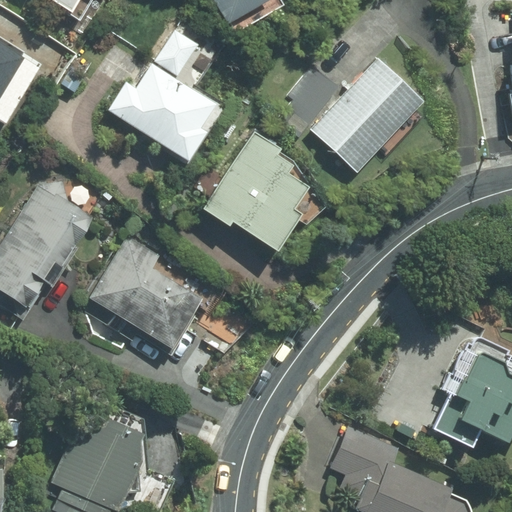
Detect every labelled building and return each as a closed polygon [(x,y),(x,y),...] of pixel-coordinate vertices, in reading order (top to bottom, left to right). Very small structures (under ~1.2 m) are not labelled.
[(42,0),(58,10),(64,0),(42,0)] [(206,0),(218,21),(255,0),(206,0)] [(511,22),(506,23),(511,64),(498,65),(501,92),(497,93),(500,117),(511,115),(511,22)] [(370,58),(304,128),(349,171),(415,100),(370,58)] [(118,80),(98,110),(173,160),(193,131),(187,127),(204,102),(144,63),(128,87),(118,80)] [(269,115),(293,135),(332,86),(308,66),(269,115)] [(243,131),(190,210),(213,225),(217,220),(260,249),(285,212),(278,208),(293,185),(273,171),(278,164),(262,153),(266,147),(243,131)] [(53,181),(33,185),(0,233),(0,310),(14,320),(83,218),(58,203),(53,181)] [(123,234),(75,305),(99,321),(104,314),(162,353),(189,314),(183,310),(191,299),(144,266),(152,254),(123,234)] [(511,359),(470,338),(423,427),(456,444),(465,427),(493,442),(500,428),(507,432),(511,421),(511,401),(499,395),(511,370),(511,359)] [(73,410),(42,485),(53,489),(45,511),(48,511),(109,511),(132,457),(121,452),(129,433),(73,410)] [(386,450),(340,428),(322,466),(338,473),(332,486),(349,493),(342,507),(351,511),(350,511),(421,511),(433,487),(380,461),(386,450)]
